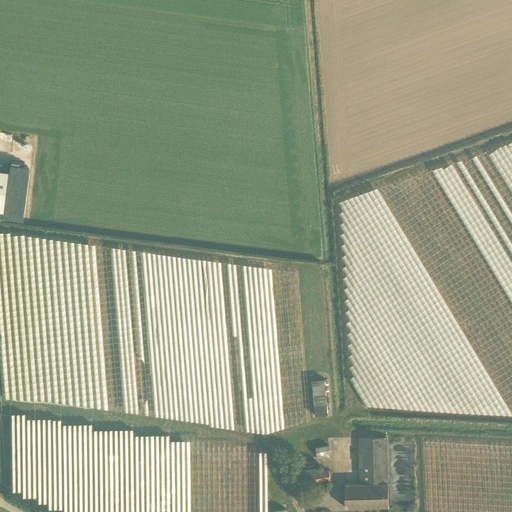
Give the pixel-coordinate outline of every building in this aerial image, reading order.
[(0,210),(4,211),(9,171),(0,169),(0,210)] [(453,197),(447,197),(470,230),(473,229),(473,233),(478,230),(478,235),(482,240),(477,240),(481,245),(483,244),(483,231),(488,231),(492,237),(492,239),(496,236),(503,236),(503,232),(498,235),(498,219),(489,219),(498,214),(488,199),(491,196),(483,196),(481,194),(459,194),(458,193),(453,197)] [(85,243),(90,406),(103,406),(98,243),(85,243)] [(328,415),(325,379),(312,380),(315,416),(328,415)] [(32,392),(26,392),(25,398),(38,398),(39,396),(38,396),(38,389),(32,389),(32,392)] [(198,454),(199,443),(15,412),(6,464),(15,468),(13,472),(26,474),(25,477),(27,473),(24,492),(24,493),(30,496),(35,497),(35,501),(46,502),(45,506),(61,509),(61,511),(62,511),(171,511),(173,508),(184,510),(193,454),(198,454)] [(309,437),(298,439),(302,461),(313,459),(309,437)] [(358,438),(359,483),(388,483),(387,437),(358,438)] [(318,456),(327,454),(328,457),(331,456),(329,444),(316,448),(318,456)] [(268,511),(266,450),(250,451),(251,511),(268,511)] [(329,469),(315,471),(315,468),(298,471),(300,486),(330,481),(329,469)] [(273,478),(273,486),(287,487),(288,479),(273,478)] [(345,484),(345,508),(389,507),(388,483),(359,483),(345,484)]
